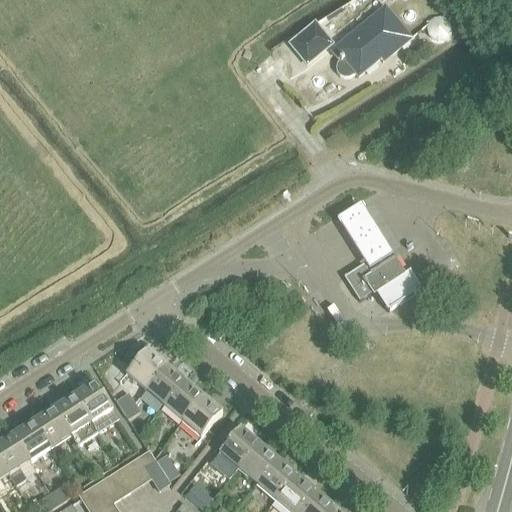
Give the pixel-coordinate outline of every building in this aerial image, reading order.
[(384,10),(331,54),(338,63),(336,66),(335,71),(336,75),(339,79),(343,81),(347,81),(351,79),(355,76),(357,79),(379,61),(382,64),(409,42),(384,10)] [(314,26),(289,47),(306,67),(330,46),(314,26)] [(360,206),(337,220),(369,270),(392,255),(360,206)] [(358,304),(370,297),(372,300),(376,297),(387,314),(419,294),(408,276),(404,278),(393,263),(370,278),(363,267),(343,280),(358,304)] [(132,358),(124,351),(117,354),(127,364),(132,358)] [(146,353),(125,378),(144,394),(165,369),(146,353)] [(165,369),(144,394),(162,409),(184,385),(165,369)] [(162,409),(181,425),(202,401),(184,385),(162,409)] [(94,386),(72,400),(96,437),(118,423),(94,386)] [(128,397),(115,404),(121,414),(134,406),(128,397)] [(76,449),(96,437),(72,400),(52,413),(69,440),(70,439),(76,449)] [(221,417),(202,401),(181,425),(200,441),(221,417)] [(140,415),(134,406),(121,414),(128,423),(140,415)] [(52,413),(32,425),(49,453),(69,440),(52,413)] [(32,425),(11,439),(28,466),(49,453),(32,425)] [(229,483),(238,473),(258,448),(239,431),(218,456),(209,466),(229,483)] [(19,472),(28,466),(11,439),(0,445),(0,465),(8,479),(15,490),(26,483),(19,472)] [(238,473),(256,488),(277,464),(258,448),(238,473)] [(148,456),(138,462),(143,471),(153,464),(148,456)] [(138,462),(129,468),(142,488),(151,483),(143,471),(138,462)] [(168,488),(153,464),(143,471),(151,483),(158,494),(168,488)] [(256,488),(275,504),(296,480),(277,464),(256,488)] [(0,465),(0,483),(8,479),(0,465)] [(132,495),(142,488),(129,468),(119,474),(132,495)] [(119,474),(109,481),(122,501),(132,495),(119,474)] [(275,504),(284,511),(300,511),(315,496),(296,480),(275,504)] [(109,481),(99,487),(112,507),(122,501),(109,481)] [(99,487),(93,491),(106,511),(112,507),(99,487)] [(58,491),(48,497),(56,510),(66,503),(58,491)] [(93,491),(86,495),(96,511),(104,511),(106,511),(93,491)] [(79,500),(86,511),(96,511),(86,495),(79,500)] [(198,511),(203,511),(211,503),(202,495),(192,507),(198,511)] [(300,511),(331,511),(332,510),(315,496),(300,511)] [(45,511),(52,511),(56,510),(48,497),(40,503),(45,511)]
